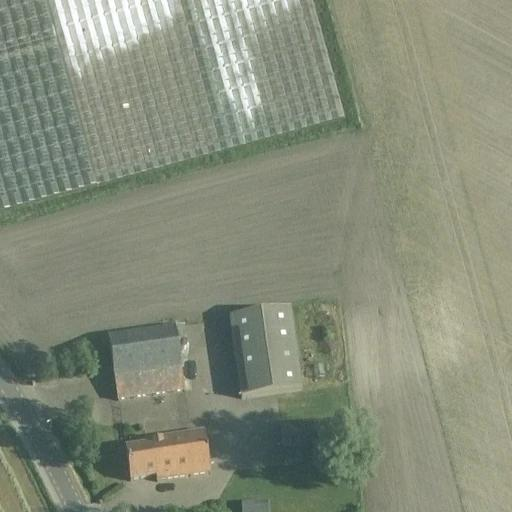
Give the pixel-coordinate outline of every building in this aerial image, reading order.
[(0,0),(0,216),(96,190),(345,121),(312,0),(0,0)] [(290,310),(228,320),(241,401),(302,392),(290,310)] [(182,327),(127,335),(107,338),(117,403),(185,393),(177,342),(184,341),(182,327)] [(329,426),(281,430),(283,454),(331,450),(329,426)] [(146,448),(127,450),(125,451),(130,483),(155,479),(156,484),(210,476),(204,434),(145,443),(146,448)]
